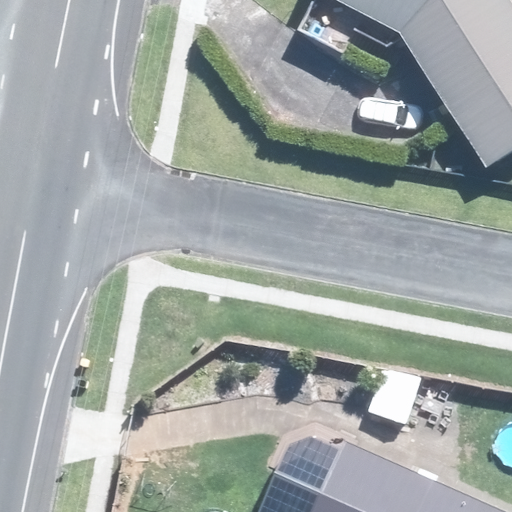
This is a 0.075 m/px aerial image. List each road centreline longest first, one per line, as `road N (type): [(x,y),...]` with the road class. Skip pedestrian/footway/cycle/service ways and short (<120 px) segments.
road 1 (residential): [(511,277),(33,185)]
road 2 (unclassified): [(72,0),(33,185)]
road 3 (unclassified): [(33,185),(0,363)]
